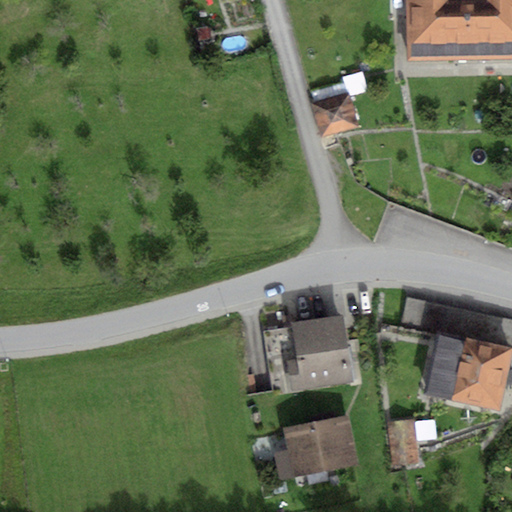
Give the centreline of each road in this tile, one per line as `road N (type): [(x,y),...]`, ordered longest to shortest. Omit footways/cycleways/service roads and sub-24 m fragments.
road 1 (residential): [(0,344),(130,324),(345,266)]
road 2 (residential): [(511,288),(448,273),(345,266)]
